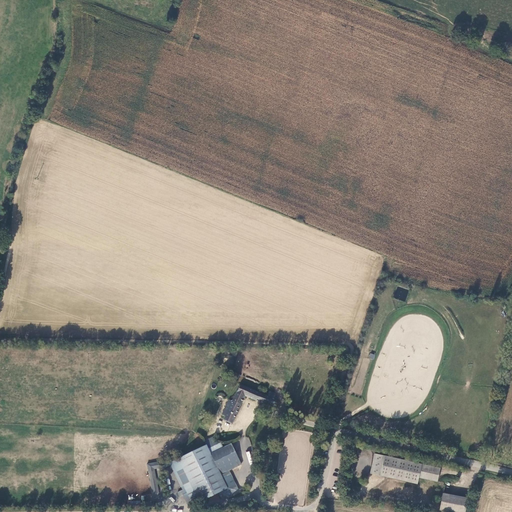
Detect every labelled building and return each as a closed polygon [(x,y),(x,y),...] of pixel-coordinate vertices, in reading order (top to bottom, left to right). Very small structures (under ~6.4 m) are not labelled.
[(267,395),(255,390),(240,384),(232,401),(229,399),(225,407),(221,414),(225,416),(223,420),(232,424),(245,396),(266,405),(275,406),(278,398),(275,397),(276,393),(269,391),(267,395)] [(221,443),(208,448),(206,444),(170,462),(182,489),(178,491),(180,496),(182,495),(188,507),(218,493),(221,499),(239,491),(229,470),(241,464),(231,443),(223,447),(221,443)] [(369,476),(379,478),(383,458),(373,456),(369,476)] [(420,466),(383,458),(379,478),(416,486),(420,466)] [(147,463),(153,498),(159,497),(158,493),(159,493),(154,469),(161,468),(160,461),(147,463)] [(420,466),(417,479),(435,483),(438,470),(420,466)] [(463,511),(466,500),(441,495),(438,511),(439,511),(463,511)]
